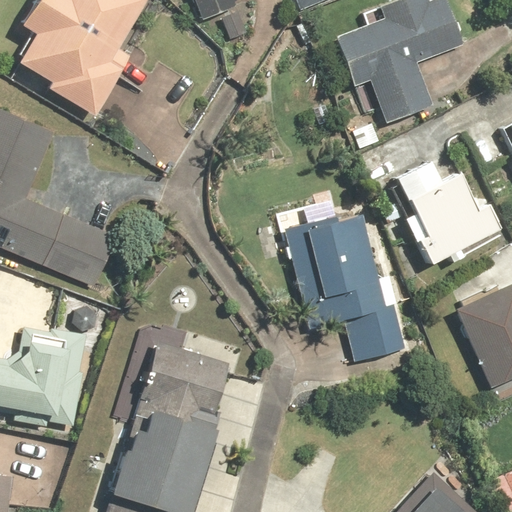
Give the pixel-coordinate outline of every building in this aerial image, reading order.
[(26,0),(12,25),(27,34),(9,65),(42,84),(39,89),(88,118),(124,55),(112,48),(139,0),(26,0)] [(440,0),(424,0),(422,1),(421,0),(390,0),(373,7),(377,18),(328,37),(348,87),(364,80),(381,124),(429,105),(412,63),(458,45),(440,0)] [(234,11),(216,19),(227,42),(244,34),(234,11)] [(0,251),(91,288),(112,236),(22,199),(49,133),(0,112),(0,251)] [(511,120),(501,126),(511,145),(511,149),(506,153),(511,164),(511,120)] [(482,130),(465,138),(480,168),(497,160),(482,130)] [(452,174),(399,201),(418,238),(411,242),(422,265),(493,229),(481,206),(471,211),(452,174)] [(339,322),(349,363),(403,349),(392,304),(382,307),(359,214),(329,221),(328,217),(278,229),(304,330),(339,322)] [(485,388),(511,375),(511,282),(450,310),(485,388)] [(78,373),(75,372),(81,335),(45,328),(45,332),(18,327),(14,351),(1,359),(0,359),(0,414),(69,427),(78,373)] [(102,496),(97,511),(182,511),(212,416),(209,415),(225,364),(150,341),(141,371),(143,372),(118,452),(115,451),(101,496),(102,496)] [(511,511),(511,469),(482,483),(494,511),(511,511)] [(472,511),(427,471),(389,511),(472,511)]
